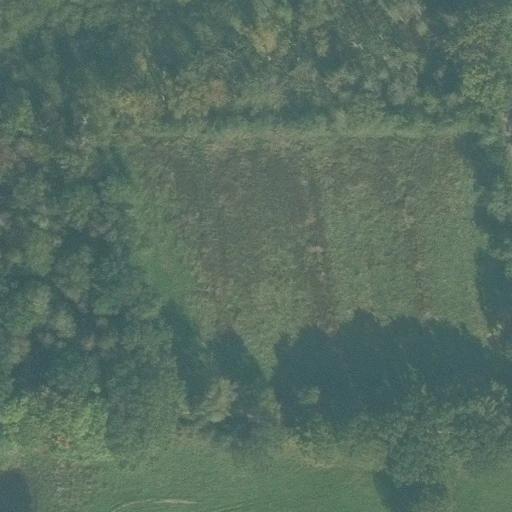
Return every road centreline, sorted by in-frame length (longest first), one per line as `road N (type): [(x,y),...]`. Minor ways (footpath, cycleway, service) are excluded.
road 1 (track): [(0,112),(505,107)]
road 2 (track): [(511,140),(488,0)]
